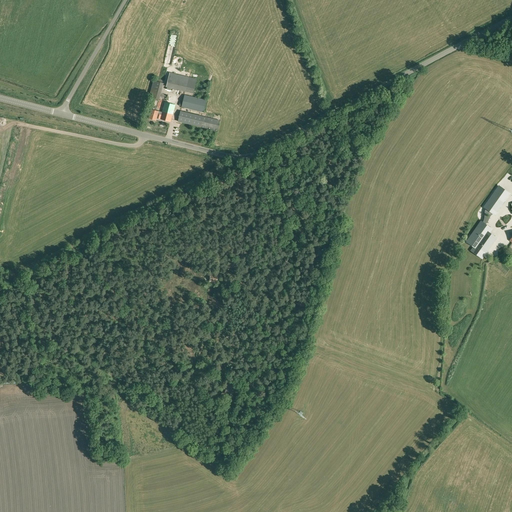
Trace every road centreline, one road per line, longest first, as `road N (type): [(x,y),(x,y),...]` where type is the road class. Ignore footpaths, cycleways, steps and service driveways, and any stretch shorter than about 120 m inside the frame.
road 1 (unclassified): [(0,98),(221,154),(259,152)]
road 2 (unclassified): [(259,152),(458,46)]
